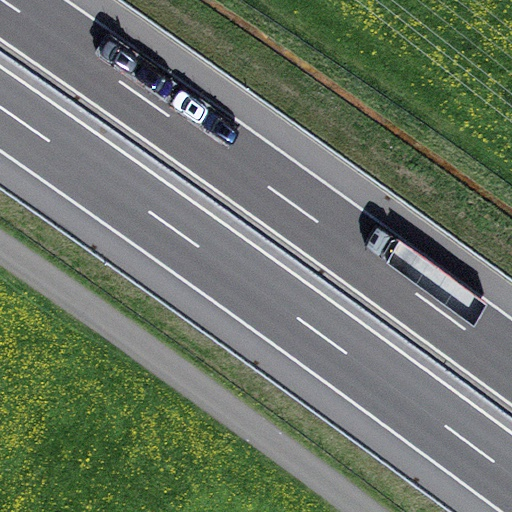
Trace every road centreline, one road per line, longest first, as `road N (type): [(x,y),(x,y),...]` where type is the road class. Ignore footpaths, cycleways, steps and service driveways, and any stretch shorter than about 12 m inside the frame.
road 1 (motorway): [(0,112),(511,482)]
road 2 (motorway): [(511,360),(0,1)]
road 3 (unclassified): [(0,248),(365,511)]
